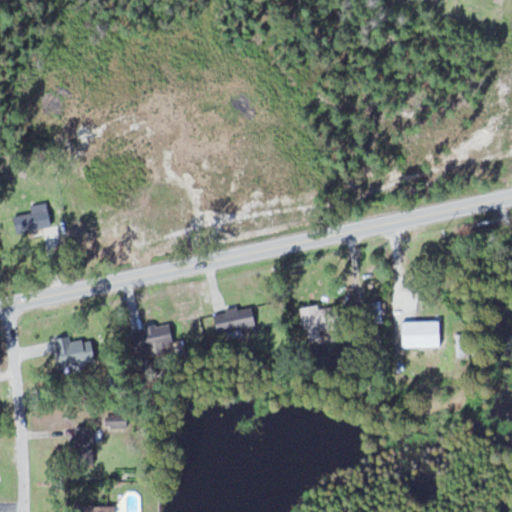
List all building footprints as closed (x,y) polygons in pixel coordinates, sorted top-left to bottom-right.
[(54,203),(34,202),(33,225),(53,226),(54,203)] [(401,282),(401,309),(436,309),(436,282),(401,282)] [(305,308),(309,330),(345,324),(341,302),(305,308)] [(217,312),(222,333),(259,324),(254,303),(217,312)] [(138,349),(177,342),(173,321),(135,328),(138,349)] [(472,357),(472,333),(458,333),(458,357),(472,357)] [(99,359),(94,337),(73,342),(71,334),(56,338),(63,367),(99,359)] [(110,413),(110,425),(130,425),(130,413),(110,413)] [(96,426),(78,426),(78,448),(96,448),(96,426)]
